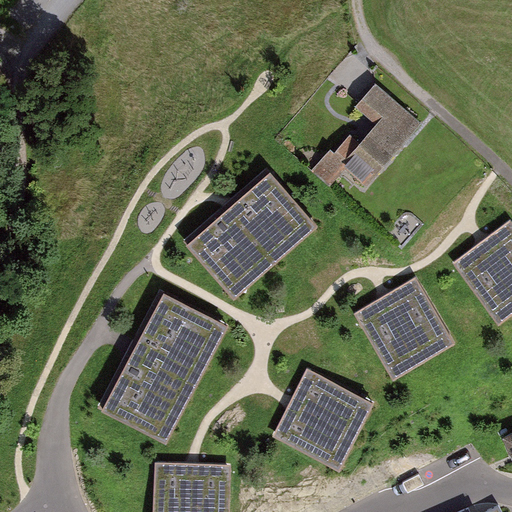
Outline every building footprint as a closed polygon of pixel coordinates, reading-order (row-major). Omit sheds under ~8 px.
[(345,161),(365,180),(419,122),(378,85),(362,103),(379,119),(358,141),(350,134),(333,152),(331,150),(317,165),(330,177),(345,161)] [(271,171),(192,240),(237,291),(316,222),(271,171)] [(511,223),(511,222),(458,261),(498,316),(511,305),(511,223)] [(415,277),(357,313),(394,373),(453,337),(415,277)] [(165,293),(103,403),(164,437),(226,326),(165,293)] [(308,371),(278,433),(340,462),(370,400),(308,371)] [(160,463),(157,511),(225,511),(228,466),(160,463)]
